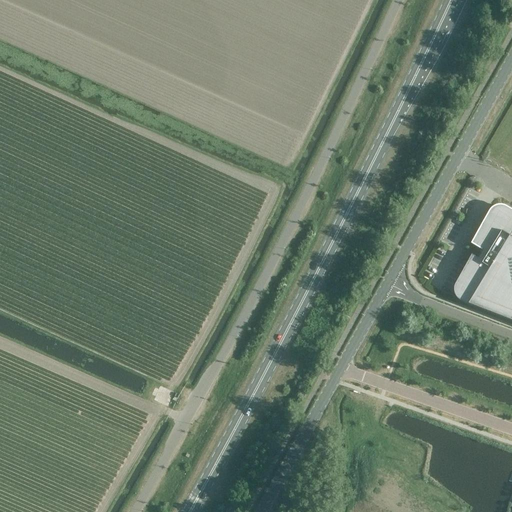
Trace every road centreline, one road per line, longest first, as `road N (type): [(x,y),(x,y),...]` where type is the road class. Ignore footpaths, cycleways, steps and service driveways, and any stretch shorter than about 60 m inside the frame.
road 1 (unclassified): [(135,511),(291,224),(398,0)]
road 2 (primary): [(450,0),(188,511)]
road 3 (tertiary): [(397,269),(511,64)]
road 4 (residential): [(339,367),(511,429)]
road 5 (track): [(369,0),(291,163)]
road 6 (tertiary): [(260,511),(339,367)]
road 7 (unclassified): [(511,335),(422,301),(397,269)]
